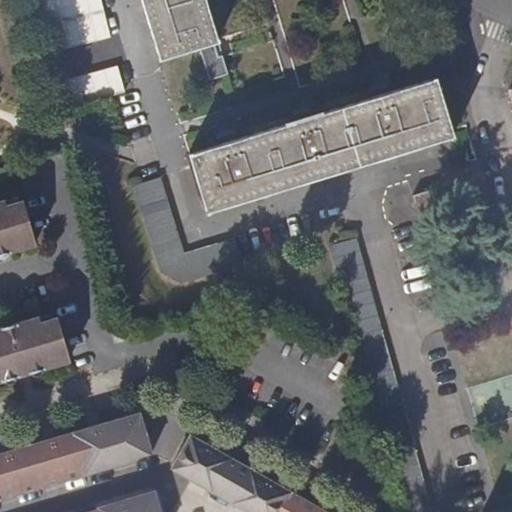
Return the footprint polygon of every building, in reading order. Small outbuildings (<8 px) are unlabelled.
[(94,38),(83,0),(31,0),(27,1),(40,53),(94,38)] [(140,0),(159,58),(198,47),(209,81),(229,74),(205,0),(140,0)] [(110,94),(102,69),(49,84),(56,111),(110,94)] [(449,136),(433,81),(391,93),(372,99),(312,117),(294,122),(235,140),(217,145),(187,154),(205,212),(449,136)] [(391,93),(389,87),(370,93),(372,99),(391,93)] [(312,117),(310,111),(292,116),(294,122),(312,117)] [(235,140),(234,135),(215,140),(217,145),(235,140)] [(183,256),(159,178),(142,184),(134,186),(166,291),(243,266),(240,255),(235,239),(183,256)] [(437,213),(431,193),(410,199),(417,220),(437,213)] [(0,255),(37,244),(24,199),(7,205),(5,199),(0,200),(0,255)] [(427,511),(355,245),(331,252),(401,511),(427,511)] [(405,256),(407,281),(424,280),(422,255),(405,256)] [(0,387),(16,383),(18,379),(13,364),(27,360),(31,375),(35,377),(72,366),(59,321),(42,326),(40,321),(0,332),(0,387)] [(16,383),(35,377),(31,375),(27,360),(13,364),(18,379),(16,383)] [(0,503),(152,457),(139,416),(0,458),(0,503)] [(323,511),(192,440),(172,476),(237,511),(323,511)] [(159,511),(155,495),(100,511),(159,511)]
